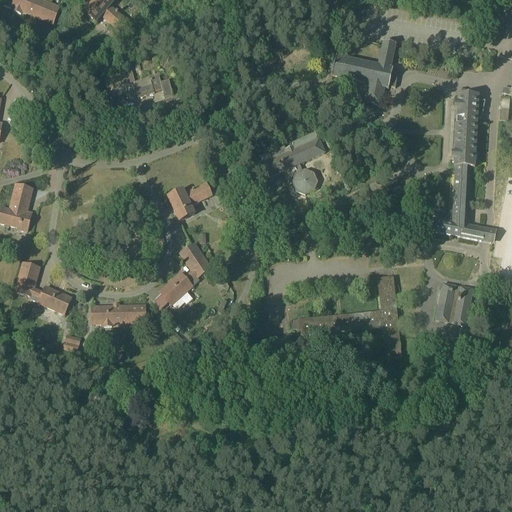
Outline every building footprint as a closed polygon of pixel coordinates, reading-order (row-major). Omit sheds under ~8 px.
[(5,0),(3,5),(14,10),(14,12),(21,15),(22,13),(53,25),(59,9),(36,0),(5,0)] [(127,23),(110,8),(113,4),(108,0),(93,0),(82,13),(95,24),(102,17),(119,33),(127,23)] [(391,69),(392,62),(396,45),(383,42),(378,66),(336,57),(334,64),(330,63),(329,70),(333,71),(332,78),(368,86),(364,103),(381,107),(385,89),(388,90),(389,88),(395,89),(399,73),(392,72),(393,69),(391,69)] [(123,60),(129,57),(122,43),(116,47),(123,60)] [(109,90),(134,83),(131,71),(106,78),(109,90)] [(162,92),(165,100),(173,98),(169,81),(160,83),(159,77),(135,84),(137,90),(136,90),(138,99),(162,92)] [(478,103),(478,98),(465,97),(465,91),(458,90),(457,106),(454,106),(454,112),(457,112),(455,155),(451,155),(451,161),(454,161),(454,168),(455,168),(452,224),(433,220),(431,233),(481,243),(484,230),(467,227),(471,168),(474,169),(475,160),(477,160),(477,155),(475,154),(477,120),(480,120),(482,103),(478,103)] [(318,141),(315,134),(292,144),(293,147),(285,150),(284,148),(261,158),(264,164),(263,165),(270,179),(295,168),(298,175),(296,176),(295,176),(295,177),(293,184),(292,184),(292,185),(293,186),(296,193),(296,194),(297,194),(297,193),(305,196),(305,197),(306,197),(306,196),(312,193),(314,193),(314,192),(313,192),(316,184),(317,184),(317,183),(316,183),(313,176),(313,175),(312,176),(305,173),(305,172),(304,172),(304,173),(302,173),(299,166),(325,154),(319,140),(318,141)] [(0,224),(18,229),(18,231),(27,234),(32,214),(27,213),(32,190),(16,186),(9,212),(2,210),(0,215),(0,224)] [(190,207),(212,197),(206,186),(185,196),(183,191),(168,199),(179,223),(194,216),(190,207)] [(116,224),(120,235),(130,232),(126,221),(116,224)] [(493,245),(496,232),(484,230),(481,243),(493,245)] [(171,307),(192,289),(199,282),(197,280),(211,270),(194,246),(180,255),(192,273),(184,279),(181,275),(159,294),(171,307)] [(15,294),(31,298),(30,301),(38,304),(64,316),(71,300),(45,289),(43,294),(34,290),(39,269),(23,265),(15,294)] [(401,359),(395,299),(393,279),(378,280),(381,314),(296,322),(298,337),(383,329),(386,360),(401,359)] [(466,328),(469,309),(473,291),(443,285),(435,322),(466,328)] [(111,325),(145,325),(145,308),(119,308),(119,306),(114,306),(114,308),(92,309),(92,326),(104,326),(104,328),(112,328),(111,325)] [(171,326),(176,321),(166,310),(161,314),(171,326)] [(77,354),(80,344),(81,340),(66,337),(63,350),(77,354)] [(459,360),(462,348),(419,340),(417,351),(459,360)] [(452,442),(451,433),(428,436),(429,445),(452,442)]
